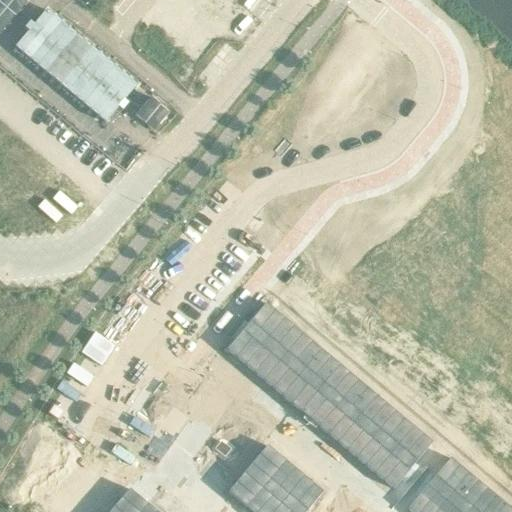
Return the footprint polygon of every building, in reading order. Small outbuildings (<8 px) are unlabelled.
[(168,0),(163,0),(148,22),(199,58),(216,34),(168,0)] [(265,304),(226,351),(393,490),(431,443),(265,304)] [(264,447),(225,493),(247,511),(303,511),(318,494),(264,447)] [(504,511),(446,462),(403,511),(504,511)] [(153,511),(127,489),(106,511),(153,511)]
